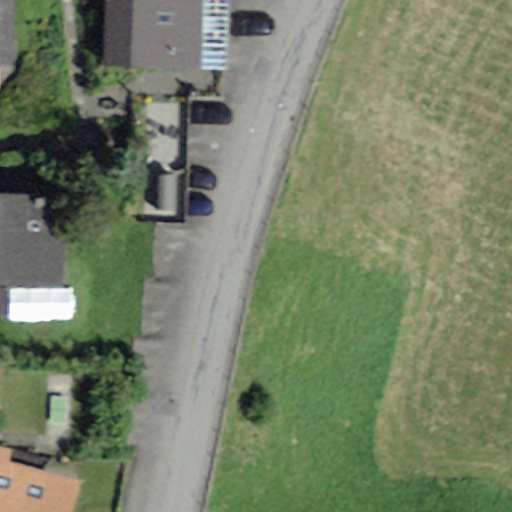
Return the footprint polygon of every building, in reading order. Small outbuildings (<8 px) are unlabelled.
[(132,65),(187,67),(187,45),(187,37),(188,0),(110,0),(108,64),(132,65)] [(223,0),(188,0),(187,37),(223,37),(223,0)] [(187,45),(187,67),(190,67),(189,95),(189,99),(221,100),(223,46),(187,45)] [(189,95),(190,67),(187,67),(132,65),(131,93),(138,94),(189,95)] [(101,164),(101,193),(156,195),(157,166),(101,164)] [(155,224),(156,195),(101,193),(100,222),(155,224)] [(0,195),(0,283),(50,285),(53,198),(0,195)] [(154,253),(155,224),(100,222),(99,251),(154,253)] [(153,281),(154,253),(99,251),(99,280),(144,280),(153,281)] [(143,309),(144,280),(99,280),(89,279),(88,308),(143,309)] [(88,308),(88,336),(132,338),(142,338),(143,309),(88,308)] [(132,366),(132,338),(88,336),(78,336),(77,365),(132,366)] [(77,365),(76,393),(120,395),(131,395),(132,366),(77,365)] [(65,393),(65,422),(120,423),(120,395),(76,393),(65,393)] [(119,453),(120,423),(65,422),(64,451),(119,453)] [(0,511),(54,511),(61,492),(0,474),(0,511)]
